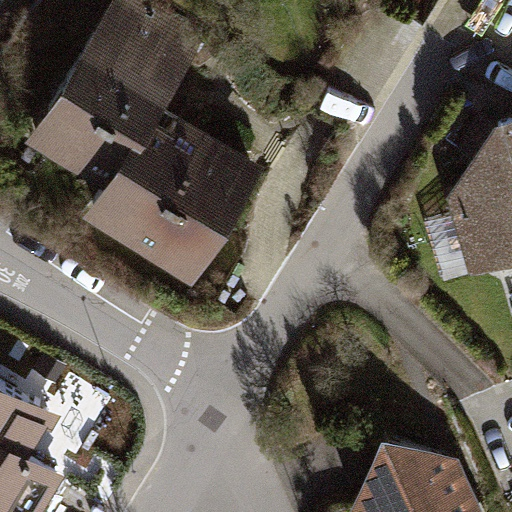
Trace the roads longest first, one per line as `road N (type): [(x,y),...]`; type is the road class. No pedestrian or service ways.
road 1 (residential): [(223,405),(441,57)]
road 2 (residential): [(0,250),(223,405)]
road 3 (residential): [(223,405),(155,511)]
